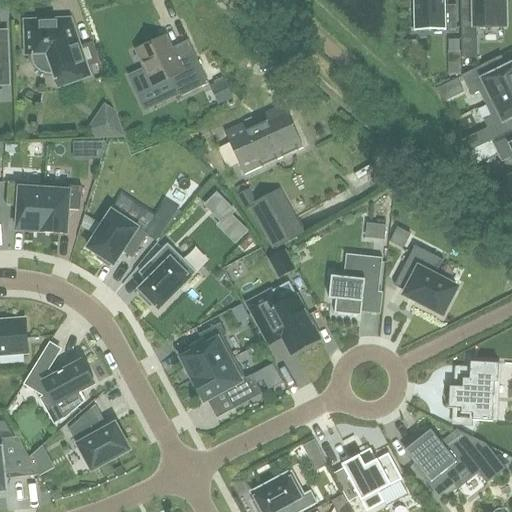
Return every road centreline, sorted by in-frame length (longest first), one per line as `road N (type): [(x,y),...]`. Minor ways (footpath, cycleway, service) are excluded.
road 1 (residential): [(0,281),(36,282),(79,300),(115,345),(186,474)]
road 2 (residential): [(343,394),(186,474)]
